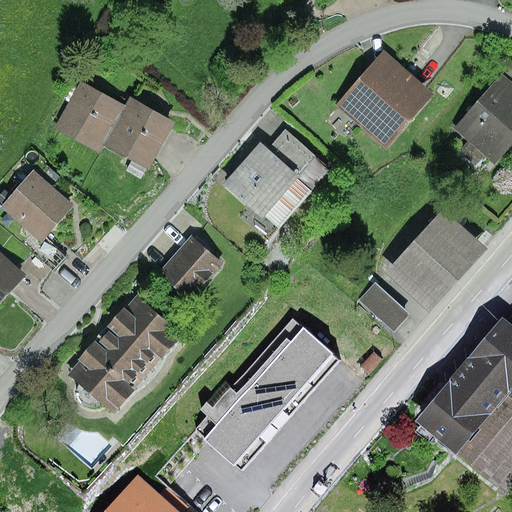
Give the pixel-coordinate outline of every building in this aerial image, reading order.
[(438,97),(383,52),(340,105),(395,150),(438,97)] [(511,81),(504,74),(455,129),(468,141),(459,151),(478,168),(488,156),(498,165),(511,148),(511,81)] [(107,146),(128,105),(81,81),(56,129),(103,153),(107,146)] [(177,122),(131,99),(128,105),(107,146),(153,170),(177,122)] [(287,129),(270,149),(301,177),(319,156),(287,129)] [(270,149),(263,144),(227,185),(281,231),(316,190),(301,177),(270,149)] [(75,204),(36,171),(6,206),(34,230),(45,239),(75,204)] [(486,246),(447,210),(390,272),(429,308),(486,246)] [(45,239),(34,230),(23,243),(56,270),(67,258),(45,239)] [(228,264),(196,239),(166,277),(198,302),(228,264)] [(0,307),(29,274),(0,249),(0,307)] [(414,317),(376,286),(361,305),(399,336),(414,317)] [(183,336),(137,296),(70,374),(117,414),(138,389),(135,387),(162,356),(164,358),(183,336)] [(511,397),(511,311),(420,420),(511,500),(511,402),(509,401),(511,397)] [(336,358),(291,319),(215,407),(209,402),(202,410),(207,416),(195,430),(208,442),(239,469),(336,358)] [(208,442),(195,430),(155,476),(169,487),(185,469),(208,442)] [(186,511),(141,473),(107,511),(186,511)]
